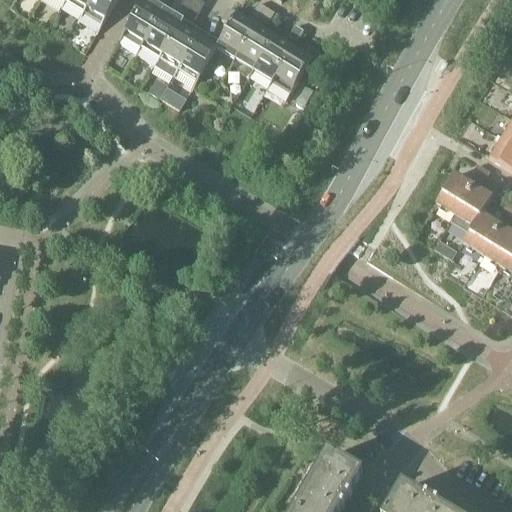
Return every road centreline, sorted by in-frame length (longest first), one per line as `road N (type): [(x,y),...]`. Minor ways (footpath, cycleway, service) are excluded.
road 1 (tertiary): [(234,340),(345,183),(445,3)]
road 2 (residential): [(506,511),(234,340)]
road 3 (residential): [(0,235),(22,239),(0,357)]
road 4 (residential): [(369,47),(333,27),(319,36),(259,0)]
road 5 (tertiary): [(167,440),(234,340)]
